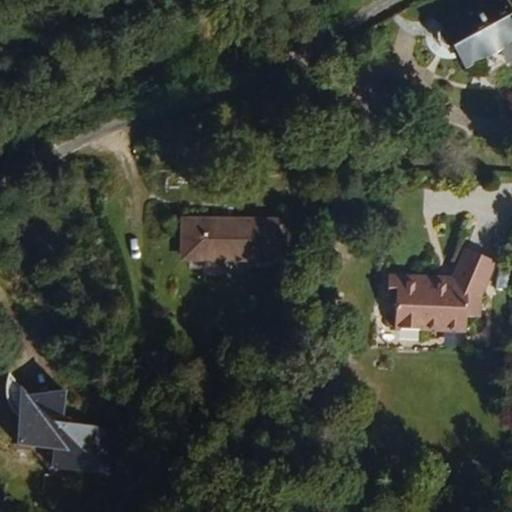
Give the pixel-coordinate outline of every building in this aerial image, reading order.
[(511,22),(498,1),(444,32),(436,40),(435,46),(439,53),(448,56),(457,54),(467,74),(502,52),(511,67),(511,22)] [(277,242),(276,201),(172,204),(173,246),(277,242)] [(475,307),(475,284),(493,251),(463,235),(447,264),(446,276),(410,274),(410,263),(383,261),(381,286),(391,286),(388,319),(459,321),(459,307),(475,307)] [(446,276),(447,264),(410,263),(410,274),(446,276)] [(171,353),(163,322),(130,329),(137,360),(171,353)] [(93,456),(102,412),(73,407),(63,397),(53,394),(59,371),(20,366),(8,336),(0,350),(0,371),(10,386),(3,415),(41,421),(36,443),(93,456)]
